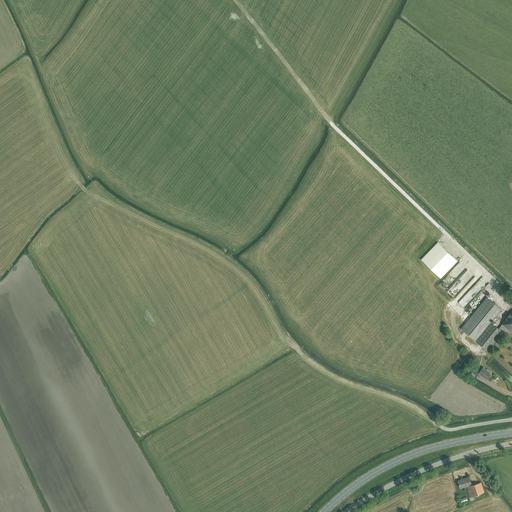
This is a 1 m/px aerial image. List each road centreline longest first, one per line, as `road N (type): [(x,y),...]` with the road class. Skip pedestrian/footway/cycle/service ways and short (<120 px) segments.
road 1 (primary): [(324,511),(406,456),(511,432)]
road 2 (unclassified): [(345,511),(426,468),(511,443)]
road 3 (track): [(446,234),(328,121)]
